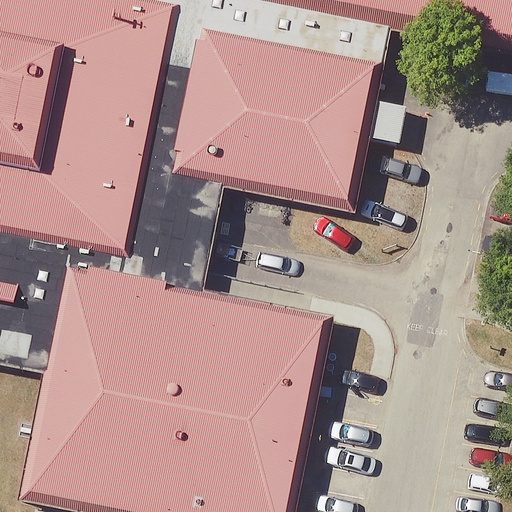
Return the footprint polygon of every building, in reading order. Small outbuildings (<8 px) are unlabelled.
[(195,34),(384,70),(391,36),(207,0),(122,0),(179,11),(128,264),(0,238),(0,371),(43,379),(67,268),(202,296),(221,192),(166,182),(195,34)] [(0,0),(0,238),(128,264),(179,11),(122,0),(0,0)] [(511,0),(207,0),(391,36),(511,59),(511,0)] [(384,70),(195,34),(166,182),(221,192),(353,218),(368,143),(401,150),(408,113),(377,106),(384,70)] [(43,379),(15,506),(44,511),(296,511),(334,323),(202,296),(67,268),(43,379)]
